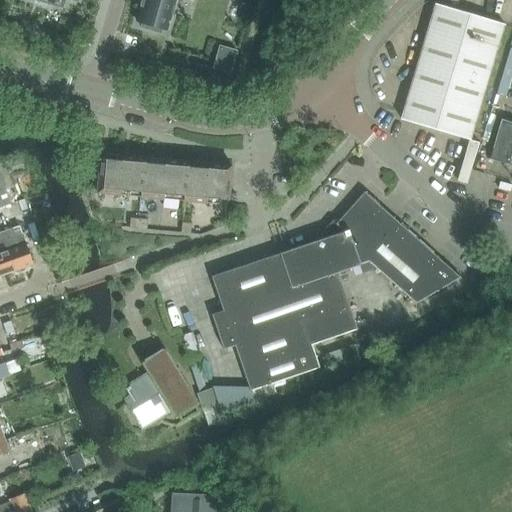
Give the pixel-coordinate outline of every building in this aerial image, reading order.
[(140,6),(136,22),(141,23),(140,28),(160,34),(162,29),(167,31),(175,0),(141,0),(140,6)] [(400,120),(470,141),(504,25),(435,5),(400,120)] [(194,80),(225,89),(227,83),(229,75),(198,66),(194,80)] [(511,122),(500,120),(489,160),(508,165),(509,164),(510,164),(511,158),(511,122)] [(140,192),(140,197),(163,199),(163,194),(183,196),(183,201),(206,203),(206,198),(228,200),(231,166),(106,154),(105,160),(100,159),(97,193),(120,195),(120,190),(140,192)] [(0,208),(9,205),(0,178),(0,208)] [(357,330),(337,273),(369,262),(415,305),(460,278),(364,192),(336,224),(334,222),(328,229),(331,236),(211,277),(222,311),(211,315),(223,350),(234,346),(249,392),(319,368),(311,345),(357,330)] [(129,229),(146,230),(147,222),(130,221),(129,229)] [(180,233),(190,234),(190,226),(181,225),(180,233)] [(0,232),(0,259),(5,274),(18,270),(19,273),(21,272),(20,269),(33,265),(24,240),(19,226),(0,232)] [(19,342),(10,345),(12,351),(21,347),(19,342)] [(129,404),(140,423),(150,417),(151,419),(172,406),(181,421),(198,411),(195,406),(196,406),(195,404),(194,405),(161,351),(162,350),(162,349),(144,360),(155,378),(146,383),(143,380),(130,388),(129,387),(125,389),(132,401),(129,404)] [(34,432),(44,459),(67,450),(57,424),(34,432)] [(0,441),(0,455),(8,452),(4,441),(4,440),(0,441)] [(0,511),(8,511),(29,505),(25,494),(9,500),(11,504),(0,508),(0,511)] [(230,511),(231,497),(172,494),(170,511),(230,511)]
